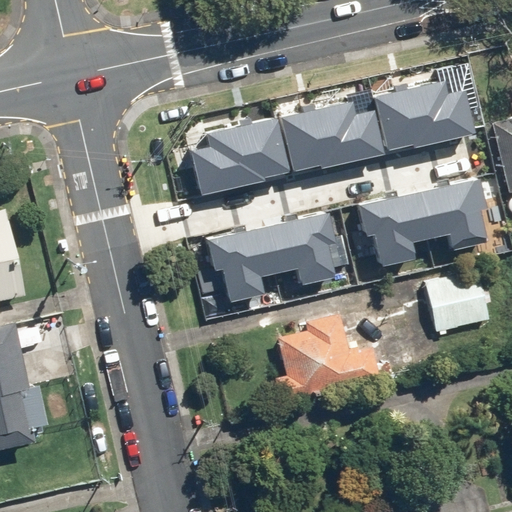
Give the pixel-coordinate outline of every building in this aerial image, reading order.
[(406,139),(468,124),(457,79),(439,84),(436,71),(368,88),(381,140),(405,134),(406,139)] [(314,162),(376,150),(367,104),(348,108),(346,95),(278,109),(289,162),(313,157),(314,162)] [(188,143),(197,188),(259,175),(258,170),(282,165),(272,112),(204,126),(206,139),(188,143)] [(511,117),(492,121),(504,189),(511,187),(511,117)] [(473,201),(482,200),(477,173),(416,186),(426,229),(443,225),(447,244),(480,236),(473,201)] [(355,199),(361,226),(370,224),(378,258),(412,251),(408,233),(426,229),(416,186),(355,199)] [(0,296),(25,291),(6,206),(0,207),(0,296)] [(321,237),(330,235),(324,209),(264,222),(273,264),(291,261),(294,279),(328,272),(321,237)] [(203,235),(209,261),(218,259),(226,294),(260,287),(256,268),(273,264),(264,222),(203,235)] [(454,272),(422,280),(434,330),(495,316),(485,273),(456,280),(454,272)] [(295,328),(274,333),(283,372),(270,375),(276,400),(383,375),(375,343),(356,347),(354,337),(346,339),(339,310),(293,321),(295,328)] [(0,318),(0,441),(32,434),(30,423),(46,420),(37,381),(26,384),(11,316),(0,318)]
